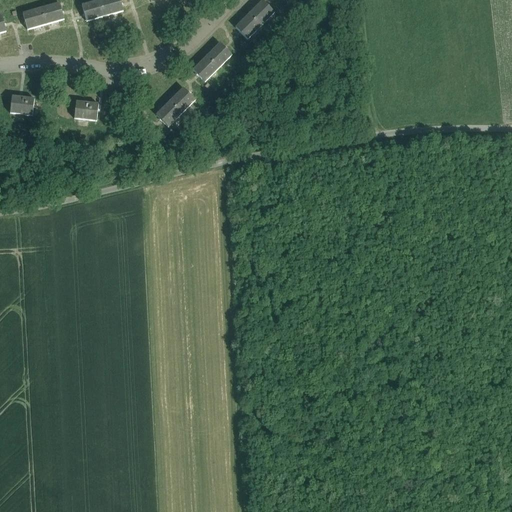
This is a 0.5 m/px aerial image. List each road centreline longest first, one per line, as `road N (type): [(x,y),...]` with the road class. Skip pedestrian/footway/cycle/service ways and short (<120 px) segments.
road 1 (track): [(511,133),(379,137),(0,217)]
road 2 (residential): [(233,0),(188,46),(155,65),(0,66)]
